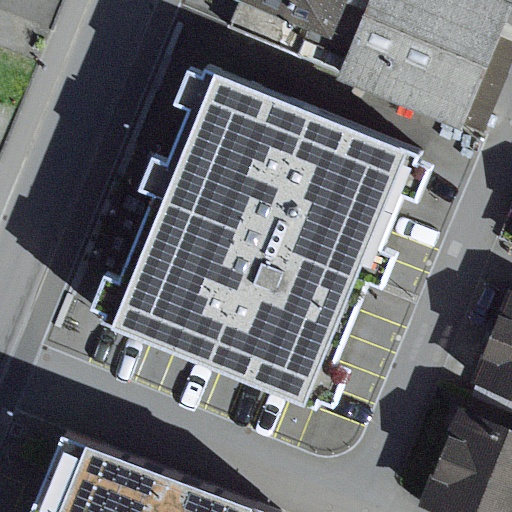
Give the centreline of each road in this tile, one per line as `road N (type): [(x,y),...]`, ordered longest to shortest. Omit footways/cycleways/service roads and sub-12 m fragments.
road 1 (unclassified): [(361,511),(511,141)]
road 2 (residential): [(0,387),(347,511)]
road 3 (residential): [(118,0),(0,294)]
